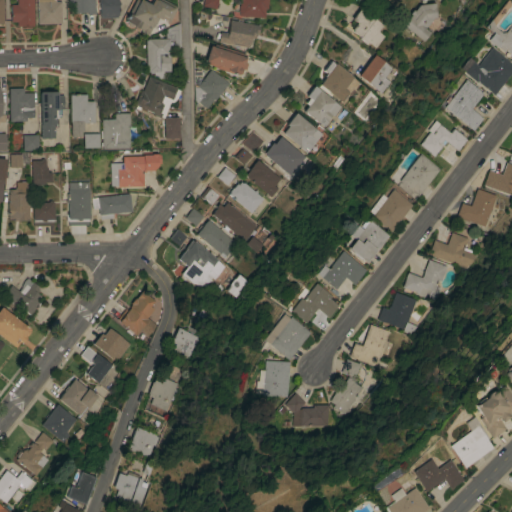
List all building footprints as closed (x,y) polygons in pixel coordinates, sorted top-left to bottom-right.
[(32,0),(32,26),(15,26),(15,21),(9,21),(9,4),(15,4),(15,0),(32,0)] [(36,0),(54,0),(54,1),(60,0),(60,23),(36,23),(36,0)] [(93,0),(94,13),(86,14),(86,12),(71,13),(70,3),(68,3),(67,0),(93,0)] [(99,0),(117,0),(117,14),(116,14),(116,17),(99,17),(99,0)] [(163,0),(176,7),(168,21),(159,17),(158,18),(156,17),(147,34),(145,33),(144,34),(139,31),(140,30),(138,29),(137,31),(132,28),(133,26),(130,24),(129,26),(126,24),(127,23),(124,21),(128,13),(130,14),(137,0),(142,0),(149,4),(151,0),(163,0)] [(216,0),(215,8),(201,5),(201,0),(216,0)] [(266,0),(265,8),(263,8),(262,17),(238,15),(238,18),(231,17),(232,11),(233,11),(233,10),(237,10),(238,5),(239,2),(237,2),(237,0),(266,0)] [(424,28),(429,32),(423,41),(402,25),(410,14),(408,13),(411,9),(413,10),(417,4),(433,2),(435,17),(432,17),(424,28)] [(374,47),(368,43),(350,30),(355,22),(350,18),(360,6),(365,11),(365,12),(382,25),(377,31),(383,35),(374,47)] [(257,25),(256,34),(253,33),(252,38),(248,37),(248,38),(249,38),(248,44),(247,44),(246,47),(217,41),(219,31),(226,33),(228,19),(257,25)] [(511,60),(508,57),(510,55),(503,49),(501,51),(494,46),(493,47),(484,39),(489,33),(481,26),(486,19),(490,27),(498,32),(501,32),(511,21),(511,60)] [(179,50),(172,50),(172,49),(171,49),(171,46),(172,46),(172,36),(164,36),(164,28),(178,22),(179,50)] [(159,71),(159,76),(156,76),(156,75),(152,75),(152,73),(145,73),(144,39),(167,38),(168,71),(159,71)] [(243,57),(237,73),(234,74),(230,73),(228,72),(225,70),(225,71),(214,67),(214,66),(207,64),(207,62),(203,60),(208,45),(243,57)] [(493,51),(511,66),(511,68),(492,94),(475,81),(474,82),(461,72),(469,61),(473,65),(487,47),(493,51)] [(373,54),(390,68),(383,77),(388,81),(379,93),(357,75),(373,54)] [(318,84),(324,76),(323,76),(326,72),(322,70),(330,60),(334,64),(335,63),(352,76),(343,88),(348,92),(341,101),(318,84)] [(195,86),(208,69),(226,82),(225,84),(226,84),(219,94),(218,93),(213,100),(211,99),(204,108),(196,101),(196,102),(193,100),(193,84),(195,86)] [(162,117),(159,116),(158,117),(151,114),(151,112),(139,107),(138,109),(134,108),(135,105),(133,104),(139,89),(141,90),(147,76),(175,87),(175,88),(178,90),(175,97),(173,100),(172,101),(170,101),(168,101),(162,117)] [(480,93),(468,108),(480,117),(471,130),(451,114),(448,117),(440,111),(451,96),(449,95),(462,79),(480,93)] [(340,106),(333,115),(331,114),(326,120),(327,121),(323,126),(303,110),(307,105),(304,102),(308,97),(305,95),(313,85),(340,106)] [(32,117),(25,117),(25,121),(8,121),(7,88),(22,87),(22,92),(32,92),(32,110),(32,117)] [(38,91),(56,90),(56,95),(62,94),(62,108),(55,109),(55,117),(53,117),(53,137),(40,137),(38,91)] [(68,94),(85,93),(85,100),(93,100),(93,122),(82,122),(82,131),(80,131),(80,136),(70,136),(70,121),(69,121),(68,94)] [(101,148),(100,118),(113,118),(113,112),(128,112),(128,126),(135,126),(135,139),(128,139),(128,147),(101,148)] [(321,133),(306,152),(281,132),(286,125),(285,124),(294,112),(321,133)] [(427,120),(446,130),(449,124),(430,114),(427,120)] [(163,117),(178,116),(178,138),(164,138),(163,117)] [(446,132),(450,127),(464,139),(455,151),(443,141),(431,156),(415,144),(425,131),(423,129),(431,119),(446,132)] [(82,133),(97,133),(97,147),(82,147),(82,133)] [(21,134),(36,134),(37,149),(21,150),(21,134)] [(299,152),(290,164),(295,168),(289,175),(263,155),(264,154),(263,152),(271,142),(273,143),(278,136),(299,152)] [(242,148),(250,154),(241,163),(234,157),(242,148)] [(415,195),(395,180),(396,179),(389,173),(395,166),(402,172),(417,152),(436,168),(415,195)] [(8,153),(20,153),(20,166),(8,167),(8,153)] [(144,170),(144,171),(141,171),(141,185),(116,186),(116,185),(109,185),(109,162),(122,162),(121,156),(142,155),(142,154),(150,154),(150,153),(156,153),(156,154),(158,154),(158,163),(156,163),(156,165),(152,169),(144,170)] [(30,160),(40,160),(40,158),(43,158),(43,160),(44,160),(44,167),(46,167),(46,172),(50,172),(50,182),(43,182),(43,184),(38,184),(38,185),(30,186),(30,160)] [(279,177),(267,194),(245,177),(246,176),(244,174),(247,170),(247,169),(255,159),(279,177)] [(511,192),(511,195),(481,184),(487,169),(500,174),(505,162),(511,164),(511,192)] [(223,166),(234,174),(227,184),(216,176),(223,166)] [(27,219),(6,220),(6,218),(5,202),(6,202),(6,194),(7,194),(7,189),(14,188),(14,181),(25,180),(27,219)] [(226,194),(235,183),(236,184),(238,181),(241,183),(241,182),(253,190),(254,189),(256,191),(255,192),(261,197),(250,212),(226,194)] [(87,189),(87,201),(88,218),(87,218),(87,224),(67,224),(67,220),(65,220),(65,218),(67,218),(66,182),(86,182),(86,189),(87,189)] [(218,194),(210,204),(199,196),(207,186),(218,194)] [(409,204),(388,232),(367,216),(369,214),(365,210),(378,193),(382,197),(389,188),(409,204)] [(495,195),(488,214),(489,215),(488,219),(486,219),(484,226),(467,220),(467,221),(454,217),(459,202),(469,205),(475,188),(495,195)] [(111,213),(112,217),(99,218),(99,214),(98,214),(97,207),(91,208),(90,197),(128,193),(130,210),(111,213)] [(32,225),(31,202),(47,201),(47,200),(50,200),(50,202),(52,202),(52,218),(54,218),(54,221),(52,221),(52,225),(32,225)] [(255,225),(244,240),(223,224),(221,225),(219,223),(220,222),(210,213),(215,207),(214,206),(217,202),(221,206),(225,201),(255,225)] [(192,207),(202,215),(195,225),(184,217),(192,207)] [(235,242),(225,255),(221,251),(219,253),(194,234),(205,219),(235,242)] [(364,263),(350,252),(344,248),(345,246),(351,238),(346,234),(353,224),(359,228),(365,219),(386,235),(364,263)] [(180,246),(168,237),(176,228),(186,236),(186,238),(180,246)] [(450,232),(467,238),(463,247),(477,252),(475,256),(466,267),(427,254),(432,239),(446,244),(450,232)] [(262,242),(255,252),(243,244),(250,234),(262,242)] [(179,273),(185,266),(176,258),(183,249),(183,248),(190,239),(224,266),(213,279),(211,277),(209,279),(213,282),(209,286),(192,283),(179,273)] [(363,269),(352,284),(342,276),(332,289),(312,273),(319,264),(324,268),(338,250),(363,269)] [(446,265),(440,281),(437,280),(433,291),(429,290),(426,297),(415,293),(415,291),(401,286),(406,272),(421,277),(427,259),(446,265)] [(245,280),(246,281),(242,286),(241,285),(237,290),(238,291),(234,297),(224,289),(227,285),(227,283),(231,278),(234,276),(236,273),(245,280)] [(37,286),(36,288),(38,289),(35,292),(39,295),(35,300),(39,303),(37,306),(35,305),(28,314),(13,302),(12,303),(1,295),(10,284),(17,290),(20,287),(21,284),(23,280),(26,277),(37,286)] [(296,297),(299,299),(311,282),(328,295),(327,298),(335,304),(326,317),(313,307),(302,322),(286,310),(296,297)] [(118,321),(118,320),(116,318),(124,308),(126,310),(129,307),(128,306),(130,304),(129,303),(133,297),(134,298),(141,290),(153,300),(149,306),(152,308),(145,317),(155,325),(148,334),(140,328),(135,334),(118,321)] [(401,330),(401,328),(375,319),(380,306),(386,308),(387,305),(388,306),(393,292),(414,298),(406,322),(417,325),(411,333),(401,330)] [(0,335),(0,306),(28,328),(27,330),(27,332),(24,335),(23,335),(24,337),(20,342),(19,340),(14,347),(0,335)] [(279,313),(285,317),(286,316),(307,332),(286,359),(259,339),(279,313)] [(367,323),(387,330),(384,339),(388,341),(384,353),(380,351),(375,365),(347,356),(352,342),(360,344),(367,323)] [(177,326),(198,336),(189,358),(172,350),(175,343),(171,341),(177,326)] [(114,361),(91,343),(100,332),(102,334),(108,327),(128,343),(114,361)] [(96,382),(84,373),(92,363),(89,361),(88,362),(79,354),(85,345),(110,364),(96,382)] [(357,375),(353,381),(362,387),(345,413),(334,406),(335,404),(329,400),(341,383),(342,384),(348,375),(340,371),(345,358),(359,363),(355,374),(357,375)] [(285,396),(259,394),(259,393),(252,393),(253,380),(255,380),(256,369),(260,369),(261,359),(286,361),(285,396)] [(511,389),(500,373),(504,371),(502,369),(510,363),(511,365),(511,362),(511,361),(511,389)] [(73,377),(96,395),(86,407),(84,406),(78,415),(57,398),(73,377)] [(153,379),(160,382),(162,377),(177,382),(174,388),(179,390),(175,401),(171,399),(166,410),(149,403),(151,397),(147,395),(153,379)] [(500,384),(511,401),(511,409),(506,414),(507,416),(500,421),(496,417),(495,417),(503,428),(490,438),(475,418),(478,416),(471,405),(483,397),(483,395),(484,393),(487,391),(489,390),(491,390),(500,384)] [(329,424),(293,425),(293,418),(292,418),(292,412),(283,403),(293,392),(304,402),(298,408),(300,408),(300,407),(311,407),(311,408),(316,408),(316,404),(328,404),(329,424)] [(55,403),(75,418),(59,439),(39,424),(55,403)] [(447,445),(467,430),(461,422),(470,416),(492,446),(462,467),(447,445)] [(134,426),(156,434),(156,435),(159,436),(156,443),(155,443),(155,444),(153,443),(149,456),(127,449),(134,426)] [(14,459),(16,456),(14,455),(18,450),(20,452),(22,449),(23,449),(26,448),(26,449),(28,447),(27,444),(30,441),(32,442),(35,444),(36,443),(33,441),(40,431),(52,440),(49,443),(50,445),(46,450),(44,449),(44,450),(40,446),(39,448),(40,449),(38,452),(47,459),(34,475),(14,459)] [(409,471),(427,458),(434,468),(446,459),(461,479),(449,488),(441,478),(424,491),(409,471)] [(0,474),(4,469),(15,477),(20,471),(35,482),(29,490),(18,482),(15,486),(17,487),(5,502),(0,498),(0,474)] [(117,472),(125,474),(126,470),(139,475),(139,477),(142,478),(141,481),(147,483),(140,504),(114,496),(116,489),(112,487),(117,472)] [(84,504),(63,496),(67,485),(72,486),(78,471),(94,476),(84,504)] [(420,511),(385,511),(382,507),(391,500),(387,494),(397,487),(402,494),(412,487),(427,507),(420,511)] [(55,511),(58,507),(54,505),(57,499),(77,510),(75,511),(55,511)]
